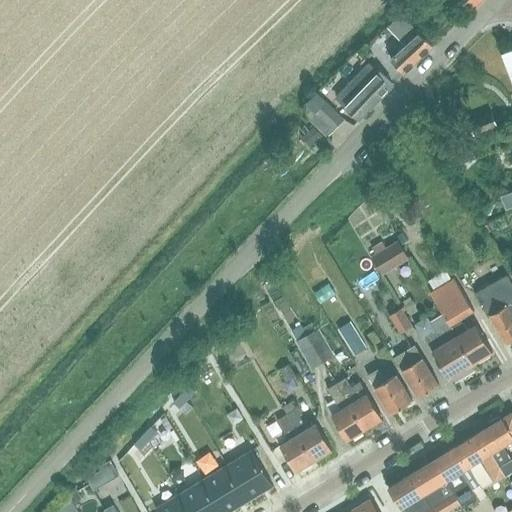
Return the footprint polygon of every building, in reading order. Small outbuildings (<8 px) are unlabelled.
[(459,0),(470,10),(480,0),(459,0)] [(420,32),(408,20),(402,13),(388,26),(394,33),(405,45),(391,59),(404,73),(433,45),(420,31),(420,32)] [(360,119),(393,84),(372,64),(338,98),(360,119)] [(327,101),(317,111),(334,128),(344,119),(327,101)] [(475,135),(497,126),(491,112),(470,121),(475,135)] [(314,127),(307,134),(315,142),(322,135),(314,127)] [(507,208),(511,206),(511,191),(502,195),(507,208)] [(372,257),(382,273),(409,257),(399,241),(372,257)] [(365,259),(347,272),(354,281),(372,268),(365,259)] [(511,280),(508,273),(475,292),(489,316),(491,315),(507,342),(509,341),(511,342),(511,280)] [(455,277),(431,291),(449,322),(473,363),(493,350),(477,323),(468,328),(462,318),(475,310),(455,277)] [(400,332),(411,325),(400,308),(390,314),(400,332)] [(340,329),(355,354),(368,347),(352,321),(340,329)] [(435,329),(424,335),(450,377),(473,363),(449,322),(436,330),(435,329)] [(298,339),(307,334),(302,324),(292,330),(298,339)] [(318,328),(307,334),(324,362),(334,356),(318,328)] [(324,362),(307,334),(298,339),(297,340),(313,368),(324,362)] [(395,357),(419,397),(439,384),(415,345),(395,357)] [(226,347),(216,354),(223,363),(228,360),(230,352),(226,347)] [(290,353),(303,374),(312,369),(300,348),(290,353)] [(290,360),(279,367),(287,379),(297,372),(290,360)] [(378,369),(368,375),(391,414),(413,401),(397,374),(385,381),(378,369)] [(346,377),(336,383),(365,430),(383,418),(367,393),(360,382),(352,387),(346,377)] [(365,430),(349,404),(336,383),(328,388),(341,409),(332,415),(348,440),(365,430)] [(191,384),(182,393),(188,398),(197,389),(191,384)] [(182,393),(174,401),(174,402),(180,407),(188,398),(182,393)] [(135,420),(156,409),(150,399),(130,410),(135,420)] [(295,408),(286,414),(314,460),(332,449),(316,423),(307,428),(295,408)] [(503,418),(479,432),(505,475),(511,470),(511,458),(511,459),(502,446),(511,439),(511,413),(503,419),(503,418)] [(314,460),(286,414),(277,419),(289,439),(280,444),(296,471),(314,460)] [(152,426),(143,435),(149,440),(158,431),(152,426)] [(209,448),(213,461),(231,455),(223,427),(195,436),(200,451),(209,448)] [(497,480),(505,475),(479,432),(433,460),(446,480),(460,503),(462,502),(465,506),(477,499),(467,481),(475,476),(469,466),(482,458),(490,472),(491,471),(497,480)] [(143,435),(135,444),(141,449),(149,440),(143,435)] [(252,449),(228,464),(249,500),(264,491),(274,485),(252,449)] [(153,454),(141,459),(147,472),(159,467),(153,454)] [(108,482),(119,476),(110,460),(99,466),(108,482)] [(446,480),(433,460),(411,473),(435,511),(444,511),(460,503),(446,480)] [(228,464),(204,478),(224,511),(229,511),(247,501),(249,500),(228,464)] [(435,511),(411,473),(388,487),(403,511),(435,511)] [(224,511),(204,478),(181,493),(192,511),(224,511)] [(76,485),(67,490),(74,502),(83,497),(76,485)] [(192,511),(181,493),(156,507),(158,511),(192,511)] [(360,505),(347,511),(380,511),(372,498),(360,505)] [(72,500),(62,506),(65,511),(74,511),(77,510),(72,500)]
